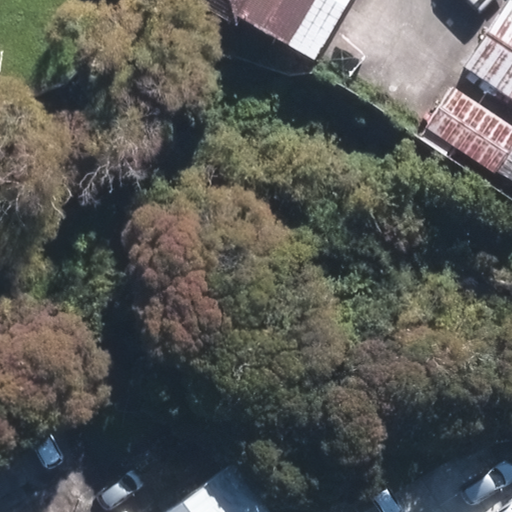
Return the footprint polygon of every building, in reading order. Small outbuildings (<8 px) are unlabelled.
[(176,0),(225,29),(231,20),(306,65),(345,0),(176,0)] [(511,0),(490,0),(450,57),(511,100),(511,0)] [(511,119),(440,74),(410,121),(511,186),(511,119)] [(511,511),(511,491),(448,399),(304,498),(313,511),(511,511)] [(261,511),(229,466),(163,511),(261,511)]
